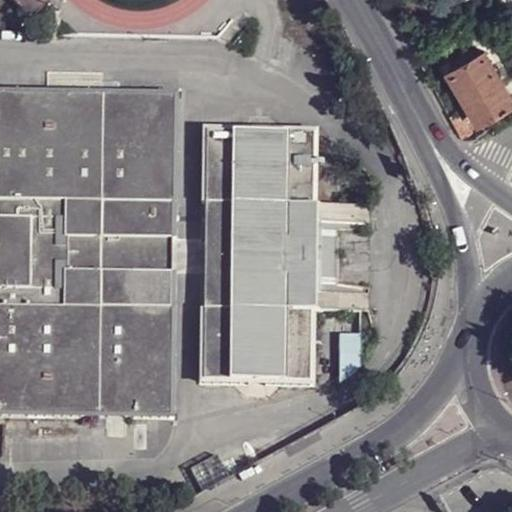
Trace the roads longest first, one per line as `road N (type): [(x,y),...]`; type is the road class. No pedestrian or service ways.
road 1 (tertiary): [(468,346),(434,398),(379,443),(260,511)]
road 2 (tertiary): [(413,114),(468,270),(475,319)]
road 3 (tertiary): [(348,511),(505,434)]
road 4 (tertiary): [(349,0),(413,114)]
road 5 (tertiary): [(511,197),(413,114)]
